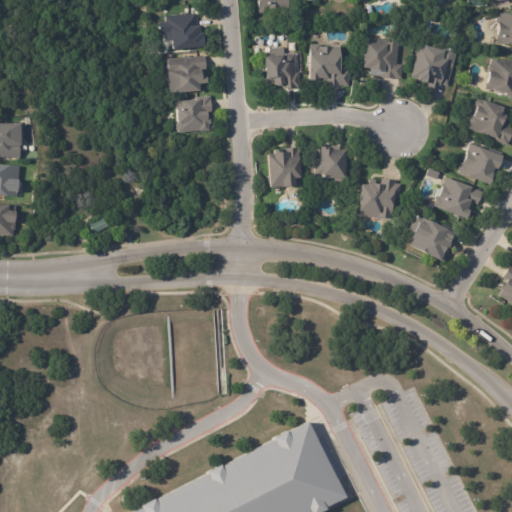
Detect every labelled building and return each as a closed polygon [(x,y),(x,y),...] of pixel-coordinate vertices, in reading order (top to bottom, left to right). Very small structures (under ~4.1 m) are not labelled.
[(287,0),(288,6),(289,10),(268,11),(268,13),(259,14),(258,11),(257,0),(287,0)] [(195,15),(196,26),(198,26),(198,33),(201,33),(201,38),(202,38),(203,47),(171,50),(170,41),(166,41),(165,34),(158,34),(157,23),(164,22),(164,16),(195,14),(195,15)] [(511,14),(511,45),(497,45),(498,24),(496,24),(496,16),(498,16),(498,14),(511,14)] [(399,79),(395,79),(395,80),(373,78),(373,76),(369,76),(369,69),(362,69),(364,43),(385,45),(385,40),(398,42),(396,65),(402,65),(400,79),(399,79)] [(310,45),(319,45),(319,48),(332,48),(332,47),(340,47),(340,71),(348,72),(348,87),(339,86),(339,87),(325,87),(325,83),(315,83),(315,82),(308,81),(309,45),(310,45)] [(445,86),(440,85),(439,91),(426,87),(427,84),(417,81),(417,80),(411,78),(419,45),(442,51),(443,47),(456,51),(447,87),(445,86)] [(295,89),(282,89),(282,85),(274,86),(273,84),(265,85),(263,57),(283,56),(285,54),(290,53),(291,55),(293,55),(295,74),(298,74),(299,88),(295,89)] [(204,59),(205,69),(200,70),(200,77),(205,77),(206,84),(201,84),(202,91),(198,91),(198,92),(167,94),(165,66),(166,66),(166,60),(204,57),(204,59)] [(511,62),(511,97),(505,97),(506,94),(484,90),(489,65),(490,59),(511,62)] [(210,101),(211,114),(206,114),(206,117),(209,117),(210,125),(208,125),(208,131),(177,133),(177,132),(175,131),(175,125),(176,124),(174,103),(195,101),(195,98),(209,96),(210,101)] [(507,120),(505,127),(511,130),(507,146),(493,141),(494,139),(467,130),(470,123),(469,122),(470,118),(473,116),(476,108),(474,105),(476,102),(478,100),(502,108),(502,107),(511,111),(507,120)] [(18,131),(19,158),(0,158),(0,125),(18,125),(18,131)] [(299,160),(299,162),(296,162),(298,183),(292,184),(292,185),(267,186),(265,152),(271,152),(270,148),(277,148),(278,151),(285,150),(284,146),(298,145),(299,160)] [(332,145),(344,145),(344,147),(347,147),(346,161),(344,161),(343,177),(313,176),(314,148),(319,148),(319,145),(331,146),(331,145),(332,145)] [(478,148),(502,158),(497,170),(494,169),(492,174),(493,174),(491,179),(492,179),(489,186),(458,174),(458,172),(457,172),(460,164),(462,164),(467,152),(466,151),(469,145),(478,148)] [(17,179),(17,181),(16,181),(16,189),(16,200),(0,198),(0,165),(18,167),(17,179)] [(379,177),(391,178),(391,181),(397,181),(395,196),(389,196),(387,217),(354,214),(354,209),(357,183),(364,183),(364,182),(369,183),(369,182),(377,182),(378,176),(379,177)] [(481,194),(477,205),(473,204),(467,221),(433,208),(434,207),(432,206),(436,197),(438,198),(442,189),(441,188),(445,179),(453,182),(454,182),(482,193),(481,194)] [(14,214),(13,214),(12,224),(14,225),(13,230),(12,231),(11,237),(0,235),(0,205),(15,207),(14,214)] [(454,233),(450,240),(444,252),(442,251),(437,260),(404,243),(411,230),(405,228),(413,212),(438,225),(440,221),(455,229),(453,232),(454,232),(454,233)] [(104,220),(107,225),(92,233),(87,224),(103,216),(104,220)] [(511,306),(498,297),(501,292),(498,290),(502,284),(504,286),(507,281),(502,278),(509,267),(511,269),(511,267),(511,306)] [(119,511),(310,511),(341,496),(301,421),(119,511)]
